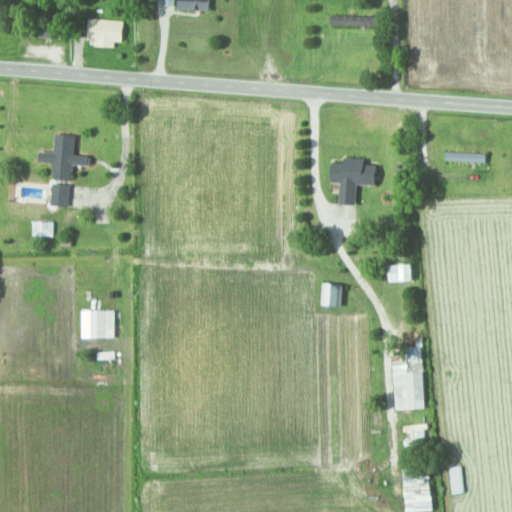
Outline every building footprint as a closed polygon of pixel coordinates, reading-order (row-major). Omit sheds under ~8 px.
[(212,0),(179,0),(180,10),(213,10),(212,0)] [(382,15),(333,15),(333,26),(382,26),(382,15)] [(58,18),(31,18),(31,38),(58,38),(58,18)] [(126,45),(126,20),(91,20),(91,45),(126,45)] [(71,207),(74,165),(92,166),(92,156),(77,155),(78,135),(58,134),(57,153),(43,152),(42,162),(56,163),(53,205),(71,207)] [(333,183),(343,184),(342,204),(358,205),(359,185),(380,186),(381,165),(369,164),(369,158),(347,157),(346,163),(334,162),(333,183)] [(390,265),(390,282),(416,282),(416,265),(390,265)] [(338,283),(324,283),(324,305),(338,305),(338,283)] [(91,310),(91,338),(116,338),(116,310),(91,310)] [(425,346),(406,347),(407,361),(395,362),(398,411),(428,409),(425,346)] [(429,425),(404,425),(404,446),(429,446),(429,425)] [(450,468),(453,495),(466,493),(462,466),(450,468)] [(434,478),(408,478),(408,497),(434,497),(434,478)]
